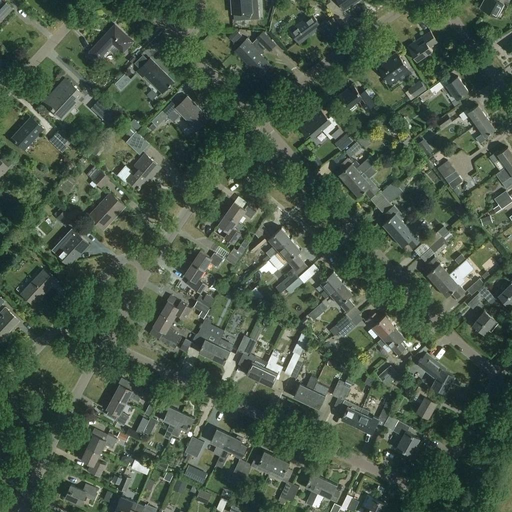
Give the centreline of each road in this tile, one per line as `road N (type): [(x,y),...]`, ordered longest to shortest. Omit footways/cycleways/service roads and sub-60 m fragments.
road 1 (residential): [(429,496),(106,343)]
road 2 (residential): [(498,374),(444,331),(257,121)]
road 3 (residential): [(0,389),(120,261),(148,268)]
road 4 (residential): [(24,511),(106,343)]
road 5 (residential): [(257,121),(402,7)]
road 6 (residential): [(148,268),(257,121)]
road 7 (residential): [(429,496),(498,374)]
road 8 (residential): [(0,99),(92,0)]
road 9 (residential): [(511,102),(438,0)]
